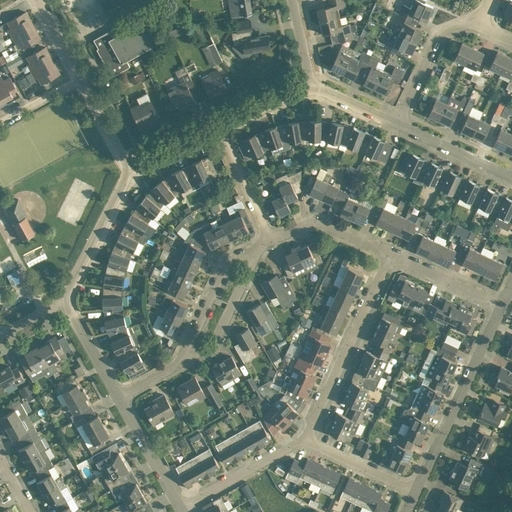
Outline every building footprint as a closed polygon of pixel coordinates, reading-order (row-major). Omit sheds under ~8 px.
[(100,0),(106,10),(119,3),(122,7),(131,3),(134,0),(100,0)] [(228,0),(231,16),(243,14),(243,15),(252,13),(249,0),(228,0)] [(320,21),(340,17),(338,8),(345,6),(344,0),(331,0),(333,5),(317,9),(318,10),(320,21)] [(404,4),(399,13),(410,18),(412,13),(427,20),(433,7),(419,0),(413,0),(410,7),(404,4)] [(511,2),(510,1),(503,16),(511,19),(511,2)] [(8,21),(11,28),(8,29),(12,37),(33,25),(26,11),(8,21)] [(395,22),(396,22),(392,30),(416,42),(422,31),(422,30),(407,24),(410,18),(399,13),(395,22)] [(340,17),(320,21),(323,33),(339,30),(340,35),(351,33),(349,23),(342,25),(340,17)] [(123,23),(102,34),(94,39),(98,48),(97,49),(107,67),(109,66),(113,75),(131,66),(127,59),(160,40),(148,18),(127,30),(123,23)] [(250,20),(240,21),(235,22),(236,32),(232,32),(232,35),(234,45),(243,43),(245,52),(270,48),(268,35),(251,38),(250,30),(252,29),(250,20)] [(33,25),(12,37),(16,44),(19,42),(22,48),(41,38),(33,25)] [(182,26),(170,30),(173,37),(184,32),(182,26)] [(377,43),(384,46),(395,51),(397,46),(412,53),(412,52),(416,42),(392,30),(389,38),(388,38),(385,44),(378,41),(377,43)] [(341,41),(352,38),(351,33),(340,35),(341,41)] [(7,45),(12,42),(10,38),(2,42),(2,43),(0,43),(0,48),(1,50),(5,48),(4,46),(7,45)] [(465,64),(473,48),(462,42),(454,59),(465,64)] [(223,62),(216,47),(214,43),(207,46),(216,65),(223,62)] [(27,65),(31,72),(53,60),(45,47),(27,57),(30,63),(27,65)] [(354,49),(351,55),(350,55),(342,73),(353,78),(354,78),(361,64),(366,66),(370,56),(373,50),(369,48),(366,54),(362,52),(362,53),(354,49)] [(484,53),(473,48),(465,64),(476,69),(484,53)] [(350,55),(349,54),(340,50),(331,68),(332,68),(342,73),(350,55)] [(497,51),(493,60),(489,67),(501,72),(508,56),(497,51)] [(321,55),(322,63),(327,65),(330,60),(321,55)] [(379,60),(370,56),(366,66),(371,68),(364,83),(365,83),(375,88),(383,70),(375,66),(379,60)] [(511,77),(511,57),(508,56),(501,72),(511,78),(511,77)] [(53,60),(31,72),(35,79),(38,77),(42,83),(60,73),(53,60)] [(167,89),(170,97),(164,100),(166,104),(175,100),(177,104),(176,104),(177,105),(180,111),(196,103),(186,82),(192,80),(185,66),(175,71),(181,83),(167,89)] [(403,71),(395,67),(391,74),(383,70),(375,88),(386,93),(393,79),(398,81),(403,71)] [(445,68),(442,73),(449,77),(452,71),(445,68)] [(201,77),(204,82),(211,96),(227,89),(217,69),(201,77)] [(142,72),(130,78),(133,84),(145,78),(142,72)] [(439,79),(446,82),(447,82),(449,77),(442,73),(439,79)] [(474,73),(470,80),(476,82),(480,75),(474,73)] [(480,75),(476,82),(479,83),(482,85),(485,78),(480,75)] [(24,88),(31,84),(26,76),(19,80),(24,88)] [(10,77),(4,80),(2,77),(0,77),(0,90),(7,102),(20,95),(15,86),(10,77)] [(160,121),(156,112),(147,93),(137,98),(139,103),(130,107),(141,130),(160,121)] [(458,109),(463,112),(469,98),(464,96),(463,98),(462,97),(461,100),(451,96),(450,95),(447,103),(439,120),(451,125),(458,109)] [(428,115),(439,120),(447,103),(436,98),(428,115)] [(501,114),(505,102),(500,100),(496,112),(501,114)] [(491,120),(497,123),(501,115),(495,112),(491,120)] [(472,135),(479,119),(468,114),(461,130),(472,135)] [(503,125),(506,118),(501,115),(497,123),(503,125)] [(479,119),(472,135),(483,140),(490,124),(479,119)] [(309,146),(308,140),(309,120),(299,121),(299,120),(298,120),(298,121),(287,123),(287,122),(286,122),(286,123),(289,142),(301,140),(302,147),(308,146),(309,146)] [(309,120),(308,140),(320,140),(327,141),(331,122),(321,121),(321,120),(321,121),(309,120)] [(340,143),(346,145),(353,127),(344,124),(343,123),(343,124),(332,122),(332,121),(331,122),(327,141),(340,143)] [(271,147),(271,148),(281,144),(282,144),(283,144),(289,142),(286,123),(276,126),(276,125),(276,126),(265,129),(264,129),(264,130),(271,147)] [(358,150),(365,153),(373,135),(365,131),(364,131),(354,127),(354,126),(353,126),(353,127),(346,145),(358,150)] [(493,145),(504,150),(511,134),(500,128),(493,145)] [(264,151),(263,151),(271,147),(264,130),(255,134),(255,133),(255,134),(245,139),(244,138),(244,139),(237,142),(245,160),(252,156),(253,156),(263,151),(264,151)] [(374,135),(373,135),(365,153),(384,162),(388,153),(393,144),(392,143),(392,144),(385,141),(385,140),(384,140),(374,136),(374,135)] [(404,171),(415,175),(412,181),(420,185),(431,162),(424,159),(424,158),(423,159),(413,154),(413,153),(408,162),(404,171)] [(190,164),(200,186),(212,180),(211,180),(219,176),(219,177),(209,154),(209,155),(202,159),(201,158),(201,159),(191,164),(191,163),(190,163),(190,164)] [(431,161),(431,162),(420,185),(421,185),(424,179),(442,188),(450,171),(443,167),(442,166),(442,167),(432,162),(431,161)] [(170,174),(171,174),(180,191),(191,185),(193,189),(200,186),(190,164),(182,168),(181,167),(181,168),(171,174),(171,173),(170,174)] [(275,178),(281,190),(283,194),(284,195),(287,204),(288,203),(292,201),(291,200),(298,197),(296,193),(302,191),(299,185),(301,184),(301,170),(288,176),(286,173),(275,178)] [(317,179),(316,178),(310,176),(305,186),(311,189),(309,193),(316,196),(315,197),(320,199),(332,172),(327,170),(322,180),(317,178),(317,179)] [(450,170),(450,171),(442,188),(460,196),(468,179),(461,176),(461,175),(461,176),(450,171),(451,170),(450,170)] [(333,199),(339,202),(344,192),(339,189),(339,187),(333,184),(336,177),(331,175),(333,171),(332,171),(332,172),(320,199),(324,201),(325,200),(331,203),(333,199)] [(264,184),(275,178),(272,172),(261,178),(264,184)] [(153,188),(165,203),(180,191),(171,174),(163,180),(162,179),(162,180),(153,187),(152,187),(153,188)] [(472,202),(479,205),(487,188),(480,185),(480,184),(479,184),(469,180),(469,179),(468,179),(460,196),(457,203),(469,208),(472,202)] [(368,186),(375,189),(377,184),(370,181),(368,186)] [(237,191),(234,185),(225,189),(228,195),(237,191)] [(487,187),(487,188),(479,205),(498,213),(506,197),(498,193),(499,193),(498,192),(498,193),(488,188),(487,187)] [(137,204),(138,205),(152,217),(160,208),(165,203),(153,188),(146,195),(145,195),(146,196),(138,204),(137,204)] [(351,220),(359,202),(361,197),(350,192),(349,194),(344,192),(339,202),(344,204),(340,213),(347,216),(346,218),(351,220)] [(284,195),(283,194),(272,199),(270,194),(262,198),(268,211),(272,209),(276,219),(285,215),(284,213),(291,210),(288,203),(287,204),(284,195)] [(421,204),(424,198),(418,195),(415,201),(421,204)] [(498,213),(498,214),(490,229),(495,232),(499,225),(500,226),(500,227),(508,230),(510,224),(511,220),(511,199),(506,197),(506,196),(506,197),(498,213)] [(208,203),(206,198),(198,201),(201,207),(208,203)] [(380,225),(387,228),(394,212),(385,208),(388,201),(381,198),(378,206),(378,207),(373,218),(377,220),(375,224),(380,227),(380,225)] [(34,232),(33,230),(26,216),(27,215),(18,199),(4,206),(13,223),(14,223),(23,239),(35,233),(34,232)] [(214,205),(217,212),(226,207),(223,201),(214,205)] [(367,215),(373,218),(378,207),(378,206),(372,204),(371,208),(359,202),(351,220),(355,222),(356,220),(362,223),(367,215)] [(125,223),(125,224),(142,234),(148,223),(150,219),(152,217),(138,205),(132,213),(131,212),(131,213),(132,213),(126,223),(125,223)] [(231,219),(238,235),(249,230),(245,223),(251,221),(244,206),(235,211),(229,213),(231,219)] [(422,223),(428,210),(427,210),(424,218),(418,215),(415,222),(405,217),(397,235),(401,237),(402,235),(409,238),(414,228),(419,230),(422,223)] [(428,210),(422,223),(428,226),(434,213),(428,210)] [(405,217),(394,212),(387,228),(393,231),(393,233),(397,235),(405,217)] [(179,223),(182,226),(184,224),(187,221),(190,221),(193,218),(193,216),(190,213),(184,218),(179,223)] [(231,219),(223,223),(220,216),(219,217),(229,239),(238,235),(231,219)] [(215,220),(210,222),(220,244),(229,239),(219,217),(215,219),(215,220)] [(190,232),(203,244),(208,241),(211,248),(220,244),(210,222),(191,230),(190,232)] [(115,243),(132,252),(138,241),(143,244),(147,236),(142,234),(125,224),(121,232),(120,232),(121,232),(116,243),(115,242),(115,243)] [(454,232),(462,236),(460,240),(466,242),(467,239),(466,238),(470,230),(457,225),(454,232)] [(471,231),(467,239),(466,242),(471,245),(477,233),(471,231)] [(184,252),(185,252),(201,260),(206,250),(190,243),(192,239),(203,244),(190,232),(184,240),(179,250),(184,252)] [(415,252),(419,254),(420,253),(426,256),(434,240),(423,235),(415,252)] [(434,259),(432,260),(437,262),(445,245),(434,240),(426,256),(434,259)] [(108,264),(126,270),(132,253),(132,252),(115,243),(112,252),(111,252),(112,252),(108,263),(107,263),(108,264)] [(300,245),(295,247),(303,266),(314,261),(316,264),(322,262),(318,252),(314,243),(308,246),(308,244),(301,247),(300,245)] [(511,249),(498,243),(496,249),(511,256),(511,249)] [(445,245),(437,262),(441,264),(442,263),(449,266),(453,257),(456,250),(445,245)] [(293,271),(303,266),(295,247),(291,249),(292,251),(285,255),(289,263),(284,266),(289,277),(295,274),(293,271)] [(473,270),(481,252),(470,247),(462,263),(469,266),(468,268),(473,270)] [(185,252),(181,261),(197,269),(201,260),(185,252)] [(484,273),(492,257),(481,252),(473,270),(477,272),(478,270),(484,273)] [(495,280),(499,270),(504,272),(507,265),(492,257),(484,273),(491,276),(490,278),(495,280)] [(176,259),(171,268),(193,278),(197,269),(181,261),(176,259)] [(103,286),(104,286),(124,289),(125,276),(126,270),(108,264),(105,274),(104,286),(103,285),(103,286)] [(348,267),(344,276),(344,277),(359,284),(364,274),(348,267)] [(193,278),(171,268),(167,277),(188,287),(193,278)] [(289,284),(284,288),(276,274),(262,283),(270,297),(277,293),(281,300),(279,301),(284,309),(293,304),(292,301),(297,298),(289,284)] [(188,287),(167,277),(172,280),(168,289),(184,297),(188,287)] [(359,284),(344,277),(339,286),(354,294),(359,284)] [(406,306),(416,285),(405,280),(402,286),(394,283),(389,294),(402,301),(401,304),(406,306)] [(411,309),(412,308),(425,314),(430,303),(423,300),(427,291),(416,285),(406,306),(411,309)] [(103,309),(104,309),(124,308),(123,296),(124,289),(104,286),(103,296),(102,296),(103,297),(104,308),(103,308),(103,309)] [(354,294),(339,286),(334,296),(350,304),(354,294)] [(188,306),(166,295),(161,304),(184,315),(188,306)] [(350,304),(334,296),(330,306),(345,313),(350,304)] [(446,319),(452,322),(460,304),(459,305),(446,299),(443,305),(440,304),(438,307),(430,303),(425,314),(425,315),(432,319),(433,317),(445,322),(446,319)] [(184,315),(161,304),(168,308),(163,317),(180,324),(184,315)] [(279,325),(270,310),(264,313),(259,304),(247,311),(255,325),(261,322),(267,332),(279,325)] [(469,308),(460,304),(452,322),(460,325),(459,329),(470,334),(477,320),(470,317),(472,314),(467,312),(469,308)] [(294,310),(297,315),(304,312),(300,306),(294,310)] [(345,313),(330,306),(325,316),(341,323),(345,313)] [(124,315),(124,308),(104,309),(105,319),(105,320),(108,331),(107,331),(108,332),(108,331),(127,327),(124,315)] [(382,317),(377,328),(399,338),(402,333),(400,332),(405,320),(391,314),(389,320),(382,317)] [(313,320),(304,316),(300,323),(309,327),(313,320)] [(341,323),(325,316),(320,326),(336,333),(341,323)] [(159,326),(166,329),(175,334),(177,329),(180,324),(163,317),(159,326)] [(116,353),(117,353),(134,345),(128,334),(134,332),(131,326),(127,327),(108,331),(111,341),(111,342),(112,342),(117,352),(116,352),(116,353)] [(236,335),(241,344),(236,347),(244,362),(255,355),(250,346),(256,342),(248,328),(236,335)] [(379,349),(389,354),(392,348),(387,346),(390,340),(396,343),(399,338),(377,328),(372,339),(378,342),(375,348),(379,349)] [(311,347),(327,355),(329,351),(328,350),(331,344),(326,341),(328,336),(316,330),(312,329),(310,334),(308,338),(313,341),(311,347)] [(425,338),(427,333),(420,330),(417,335),(425,338)] [(445,340),(459,346),(462,340),(448,334),(445,340)] [(39,348),(52,373),(58,370),(54,361),(66,354),(56,336),(55,336),(56,338),(39,348)] [(178,342),(174,340),(173,340),(171,344),(170,345),(169,347),(174,350),(175,347),(176,347),(178,342)] [(457,348),(458,347),(449,343),(444,341),(441,348),(454,355),(457,348)] [(137,351),(134,345),(117,353),(121,360),(120,360),(120,361),(121,360),(127,370),(126,371),(144,361),(143,361),(137,351)] [(20,358),(25,367),(28,373),(40,366),(43,371),(44,370),(47,376),(52,373),(39,348),(38,346),(25,353),(26,355),(20,358)] [(302,350),(298,360),(314,368),(317,363),(322,365),(324,359),(325,359),(327,355),(311,347),(308,353),(302,350)] [(439,347),(437,349),(431,362),(453,372),(457,362),(454,361),(456,355),(454,355),(441,348),(439,347)] [(281,357),(276,348),(268,353),(273,362),(273,361),(280,357),(281,357)] [(292,357),(294,351),(288,348),(285,354),(292,357)] [(366,350),(362,360),(384,370),(388,361),(391,355),(389,354),(379,349),(377,355),(366,350)] [(241,374),(236,365),(231,356),(212,366),(217,375),(222,384),(241,374)] [(299,373),(296,379),(313,386),(315,382),(314,382),(317,376),(312,373),(314,368),(298,360),(293,370),(299,373)] [(367,374),(364,380),(377,386),(384,370),(362,360),(357,370),(367,374)] [(453,372),(431,362),(424,377),(430,380),(443,386),(445,381),(448,382),(453,372)] [(0,393),(6,390),(4,387),(15,381),(17,384),(24,380),(22,376),(17,367),(12,370),(9,365),(0,370),(0,393)] [(499,377),(495,384),(501,387),(500,390),(508,394),(510,391),(511,392),(511,390),(511,371),(502,366),(497,376),(499,377)] [(267,374),(272,376),(275,370),(270,367),(267,374)] [(178,386),(182,395),(185,400),(197,394),(200,399),(206,396),(200,385),(195,376),(178,386)] [(250,391),(253,390),(256,395),(260,392),(261,392),(258,387),(257,385),(252,376),(244,380),(250,391)] [(311,391),(313,386),(296,379),(293,385),(287,382),(285,386),(289,388),(286,393),(293,396),(302,401),(305,395),(307,396),(310,390),(311,391)] [(352,381),(348,391),(364,399),(368,389),(374,391),(377,386),(364,380),(362,385),(352,381)] [(443,386),(430,380),(428,385),(422,382),(417,392),(439,402),(444,392),(440,390),(443,386)] [(30,382),(18,388),(23,397),(35,390),(30,382)] [(62,393),(68,403),(86,393),(83,389),(81,390),(77,384),(69,388),(66,383),(55,389),(58,395),(62,393)] [(215,407),(223,403),(211,383),(204,387),(215,407)] [(350,411),(363,417),(366,411),(365,411),(369,401),(364,399),(348,391),(343,401),(353,406),(350,411)] [(417,392),(410,407),(417,410),(429,415),(431,411),(434,412),(439,402),(417,392)] [(86,393),(68,403),(74,414),(70,416),(73,421),(84,415),(81,410),(89,405),(86,398),(88,397),(86,393)] [(285,393),(274,404),(279,409),(292,422),(295,418),(299,413),(296,409),(300,404),(302,401),(293,396),(286,393),(285,393)] [(145,408),(154,424),(174,412),(164,394),(155,399),(156,402),(145,408)] [(28,415),(25,410),(19,399),(2,409),(5,415),(1,417),(6,427),(21,419),(28,415)] [(498,425),(501,418),(504,420),(508,412),(504,410),(506,405),(494,400),(491,408),(485,405),(479,416),(498,425)] [(274,404),(270,409),(263,417),(273,435),(281,426),(284,429),(288,424),(289,425),(292,422),(279,409),(274,404)] [(417,410),(410,407),(409,407),(402,422),(409,425),(410,425),(425,432),(430,422),(426,420),(429,415),(417,410)] [(338,412),(333,422),(355,432),(360,422),(360,423),(363,417),(350,411),(348,416),(338,412)] [(76,427),(82,423),(88,434),(104,425),(98,414),(87,421),(84,415),(73,421),(76,427)] [(37,431),(34,426),(27,430),(21,419),(6,427),(12,438),(17,436),(20,441),(37,431)] [(260,419),(249,426),(260,447),(265,444),(264,441),(270,438),(260,419)] [(345,439),(349,430),(355,433),(355,432),(333,422),(329,432),(345,439)] [(88,434),(83,437),(89,447),(88,447),(91,452),(106,444),(103,439),(109,435),(104,425),(88,434)] [(212,425),(206,429),(209,434),(215,430),(212,425)] [(410,425),(409,425),(405,435),(403,434),(400,439),(412,444),(414,440),(420,442),(425,432),(410,425)] [(249,426),(237,432),(248,451),(254,447),(255,450),(260,447),(249,426)] [(469,435),(464,447),(481,455),(484,448),(487,450),(494,436),(478,429),(474,438),(469,435)] [(19,449),(25,460),(46,448),(37,431),(20,441),(23,447),(19,449)] [(242,454),(248,451),(237,432),(226,438),(238,459),(243,456),(242,454)] [(188,444),(184,437),(178,441),(182,447),(188,444)] [(215,444),(221,454),(226,463),(232,460),(233,462),(238,459),(226,438),(215,444)] [(362,450),(364,446),(366,441),(360,438),(356,447),(362,450)] [(398,443),(393,453),(408,460),(413,451),(410,449),(412,444),(400,439),(398,443)] [(366,441),(364,446),(360,455),(366,457),(372,444),(366,441)] [(176,442),(171,444),(174,449),(173,450),(175,454),(181,451),(176,442)] [(47,448),(46,448),(25,460),(31,471),(35,468),(38,474),(53,465),(44,449),(47,448)] [(209,448),(198,454),(210,475),(215,472),(214,470),(220,466),(209,448)] [(110,456),(107,450),(94,458),(95,460),(100,469),(106,466),(108,470),(124,461),(119,452),(110,456)] [(382,457),(379,464),(397,472),(398,469),(404,471),(408,460),(393,453),(389,461),(382,457)] [(198,454),(187,460),(197,479),(203,476),(205,478),(210,475),(198,454)] [(286,476),(297,482),(308,458),(307,458),(305,463),(294,458),(290,467),(286,476)] [(300,477),(310,482),(319,463),(308,458),(297,482),(298,482),(300,477)] [(79,469),(87,464),(85,459),(77,464),(79,469)] [(192,482),(197,479),(187,460),(176,467),(188,488),(193,484),(192,482)] [(124,461),(108,470),(111,474),(104,478),(111,489),(124,481),(121,476),(130,471),(124,461)] [(474,473),(476,473),(479,468),(468,463),(467,465),(457,461),(454,468),(452,469),(450,473),(451,475),(450,477),(460,481),(459,484),(467,488),(474,473)] [(310,482),(321,487),(330,468),(319,463),(310,482)] [(43,492),(65,480),(62,475),(59,476),(53,465),(38,474),(41,479),(37,482),(43,492)] [(487,465),(484,470),(482,476),(489,479),(494,468),(487,465)] [(341,474),(330,468),(321,487),(332,492),(341,474)] [(340,496),(351,501),(360,483),(349,477),(340,496)] [(68,485),(65,480),(43,492),(49,503),(53,501),(56,506),(67,500),(60,489),(68,485)] [(117,500),(123,496),(126,501),(142,492),(136,483),(128,487),(124,481),(111,489),(117,500)] [(244,491),(250,488),(247,483),(241,486),(244,491)] [(371,488),(360,483),(351,501),(362,506),(371,488)] [(362,506),(373,511),(382,493),(371,488),(362,506)] [(465,499),(453,494),(444,490),(441,496),(443,498),(437,511),(462,511),(463,510),(460,509),(465,499)] [(142,492),(126,501),(128,505),(125,507),(127,511),(141,511),(139,507),(147,502),(142,492)] [(291,493),(289,497),(300,502),(302,498),(291,493)] [(373,511),(386,511),(390,503),(380,498),(382,493),(373,511),(374,511),(373,511)] [(204,511),(225,511),(230,509),(229,510),(221,496),(212,501),(215,506),(204,511)] [(58,511),(82,511),(80,507),(73,511),(67,500),(56,506),(59,511),(58,511)] [(258,501),(257,501),(251,504),(250,505),(254,511),(257,511),(262,510),(258,501)]
